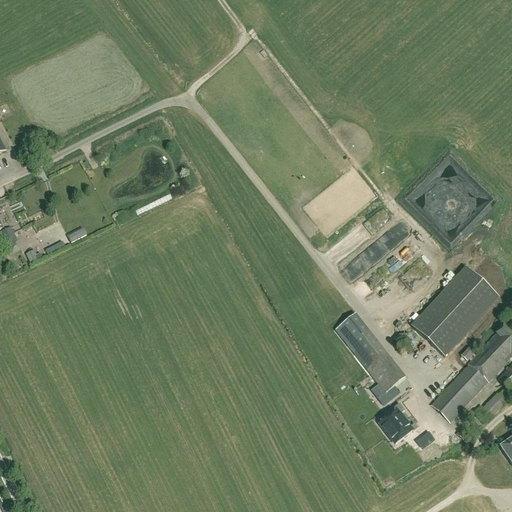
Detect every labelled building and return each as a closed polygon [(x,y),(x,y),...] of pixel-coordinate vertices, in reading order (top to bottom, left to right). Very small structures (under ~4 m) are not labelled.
[(20,119),(12,121),(16,133),(24,131),(20,119)] [(124,158),(132,169),(139,164),(130,153),(124,158)] [(17,241),(11,228),(2,233),(8,246),(9,245),(14,243),(17,241)] [(40,255),(35,257),(34,254),(26,258),(30,265),(42,259),(40,255)] [(444,359),(499,299),(466,269),(411,328),(444,359)] [(511,335),(503,327),(475,357),(473,356),(474,354),(469,350),(461,358),(467,362),(468,361),(471,363),(468,367),(431,407),(450,425),(488,383),(488,384),(511,358),(511,335)] [(348,347),(385,395),(405,380),(386,356),(367,332),(348,347)] [(416,345),(409,336),(398,338),(395,347),(401,356),(412,355),(416,345)] [(511,394),(511,366),(498,381),(506,388),(498,396),(497,395),(482,409),(480,407),(474,414),(483,425),(490,419),(491,420),(503,408),(511,398),(511,394)] [(405,414),(399,407),(395,411),(397,414),(381,430),(399,449),(414,433),(415,434),(419,430),(415,425),(411,429),(400,417),(405,414)] [(464,442),(471,433),(463,427),(456,436),(464,442)] [(511,440),(500,449),(511,466),(511,440)]
